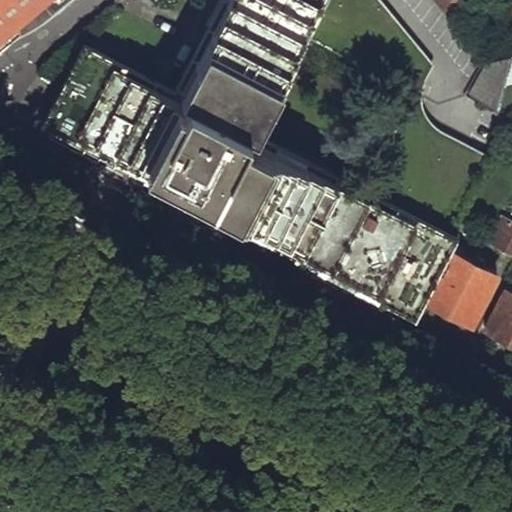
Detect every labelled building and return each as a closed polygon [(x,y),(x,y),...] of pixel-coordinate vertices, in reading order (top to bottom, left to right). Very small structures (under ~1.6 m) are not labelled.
[(88,49),(67,92),(430,279),(494,157),(438,127),(436,123),(432,118),(429,114),(427,110),(425,106),(424,103),(422,101),(421,98),(422,94),(422,90),(432,60),(386,0),(227,0),(177,95),(88,49)] [(458,0),(434,0),(445,12),(459,2),(458,0)] [(511,59),(488,64),(471,95),(500,112),(511,70),(511,59)] [(67,92),(49,125),(152,178),(252,229),(413,312),(430,279),(67,92)] [(511,219),(501,214),(488,239),(511,252),(511,219)] [(451,247),(426,295),(472,319),(497,271),(482,263),(486,258),(477,254),(474,259),(451,247)] [(511,291),(505,288),(485,326),(511,340),(511,291)]
